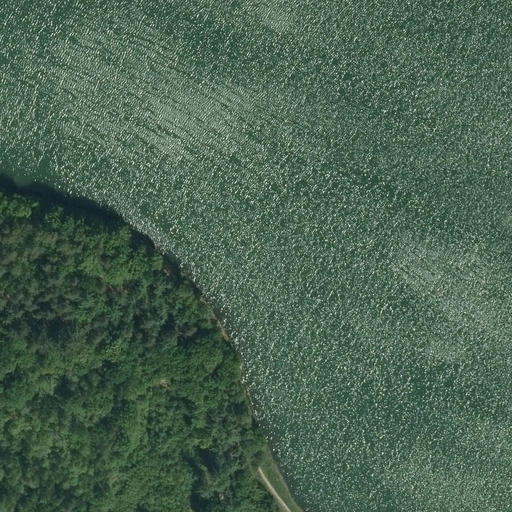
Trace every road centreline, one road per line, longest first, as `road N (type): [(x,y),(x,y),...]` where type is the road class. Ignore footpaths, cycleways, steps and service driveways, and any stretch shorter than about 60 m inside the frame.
road 1 (track): [(0,213),(119,246),(179,296),(200,324),(247,449),(288,511)]
road 2 (track): [(197,355),(0,330)]
